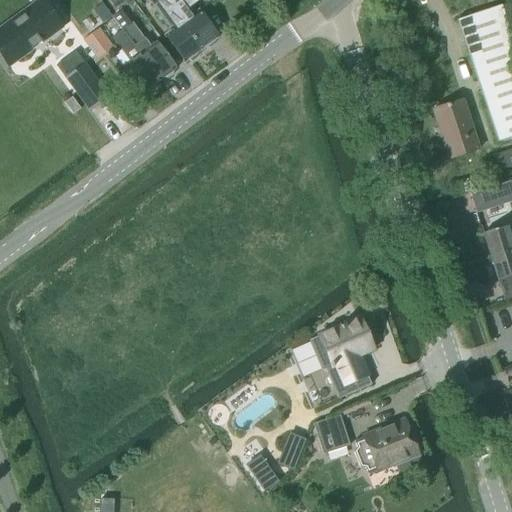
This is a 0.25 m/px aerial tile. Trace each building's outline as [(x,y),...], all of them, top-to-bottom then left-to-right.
[(39,0),(0,29),(0,41),(15,61),(60,28),(39,0)] [(152,0),(150,2),(153,6),(166,23),(167,22),(172,29),(165,35),(185,62),(201,50),(163,0),(152,0)] [(163,0),(201,50),(218,37),(197,10),(190,16),(185,9),(198,0),(163,0)] [(101,3),(93,9),(102,22),(111,16),(101,3)] [(497,140),(511,134),(511,37),(501,4),(457,19),(497,140)] [(120,10),(112,17),(121,30),(122,29),(126,26),(130,23),(120,10)] [(122,29),(159,80),(175,68),(155,42),(148,47),(131,23),(126,26),(122,29)] [(98,29),(74,47),(87,63),(95,57),(97,59),(112,47),(98,29)] [(159,80),(122,29),(121,30),(112,36),(129,60),(121,66),(140,93),(159,80)] [(89,109),(107,96),(72,48),(54,62),(89,109)] [(448,158),(478,148),(461,97),(431,107),(448,158)] [(498,170),(511,165),(511,148),(493,155),(498,170)] [(489,215),(506,202),(499,192),(481,205),(489,215)] [(506,226),(482,233),(489,257),(511,249),(511,237),(509,238),(506,226)] [(511,249),(489,257),(501,300),(511,296),(511,249)] [(340,326),(308,340),(322,371),(324,369),(338,399),(370,385),(357,355),(372,348),(369,341),(374,339),(366,323),(362,325),(359,318),(343,325),(343,324),(339,326),(340,326)] [(264,409),(303,381),(284,356),(245,384),(264,409)] [(322,453),(349,444),(339,414),(313,422),(322,453)] [(362,435),(364,440),(356,443),(358,447),(354,452),(360,465),(365,466),(367,470),(375,467),(376,470),(417,454),(402,418),(362,435)]
